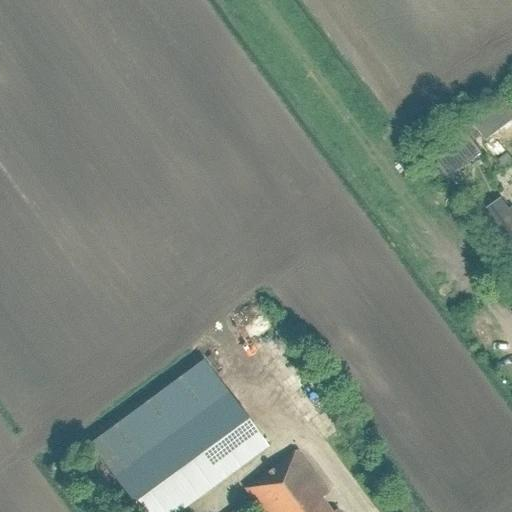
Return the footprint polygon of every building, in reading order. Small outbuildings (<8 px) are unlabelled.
[(489,132),(488,131),(494,126),(484,113),(478,118),(464,129),(474,142),(489,132)] [(474,142),(464,129),(430,155),(448,178),(482,152),(474,142)] [(511,258),(511,214),(501,199),(480,214),(511,258)] [(179,511),(267,447),(215,377),(222,372),(211,355),(203,360),(203,361),(89,445),(138,511),(179,511)] [(298,450),(244,489),(261,511),(337,511),(336,510),(332,511),(329,511),(321,500),(330,494),(298,450)]
